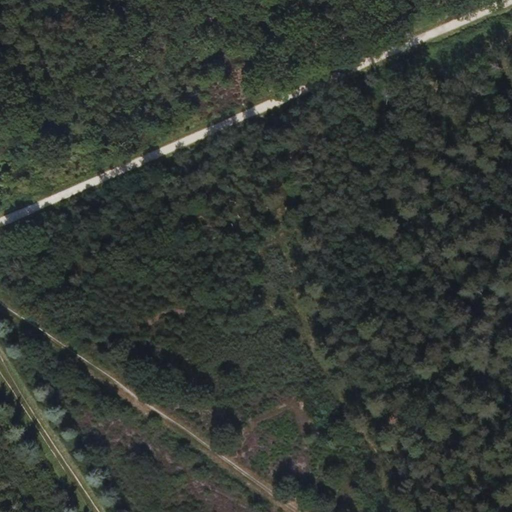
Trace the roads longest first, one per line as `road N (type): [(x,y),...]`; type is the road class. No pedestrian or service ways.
road 1 (track): [(0,222),(511,1)]
road 2 (track): [(92,511),(0,368)]
